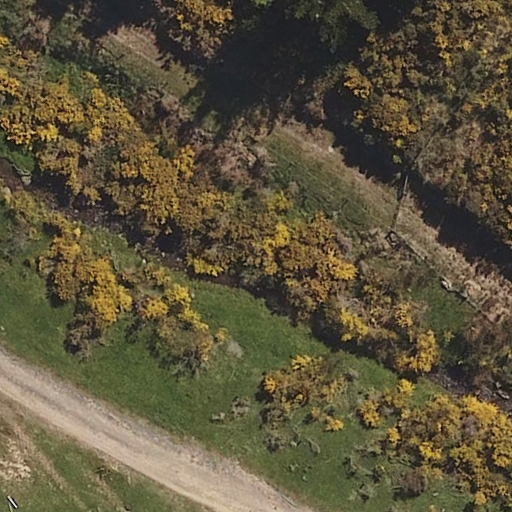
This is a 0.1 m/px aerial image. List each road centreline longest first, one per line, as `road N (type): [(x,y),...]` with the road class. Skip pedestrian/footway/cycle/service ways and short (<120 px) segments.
road 1 (track): [(209,511),(0,355)]
road 2 (track): [(352,0),(511,87)]
